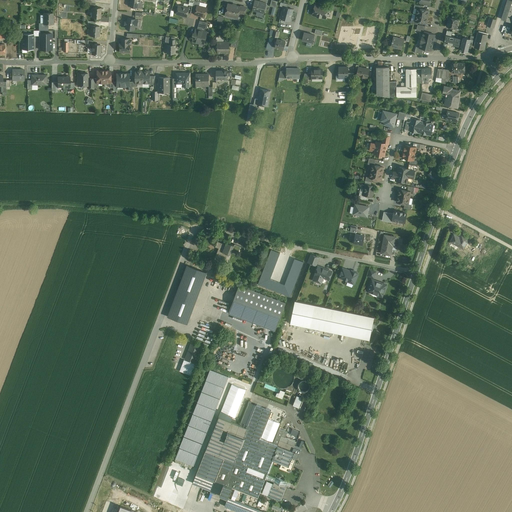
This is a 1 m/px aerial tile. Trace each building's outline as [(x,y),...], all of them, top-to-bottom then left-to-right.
[(266,3),(255,0),(252,11),(256,12),(263,14),(266,3)] [(511,16),(511,0),(510,0),(507,0),(501,19),(510,22),(511,16)] [(240,7),(228,4),(225,15),(237,18),(239,13),(240,7)] [(328,8),(315,5),(313,15),(325,18),(328,8)] [(188,8),(178,6),(176,14),(187,17),(188,13),(189,8),(188,8)] [(199,6),(197,6),(197,7),(195,14),(205,17),(207,8),(199,6)] [(101,8),(92,7),(91,17),(100,18),(101,8)] [(292,16),(293,10),(282,7),(281,13),(292,16)] [(421,9),(417,8),(416,14),(427,17),(429,10),(421,9)] [(53,13),(44,13),(44,23),(44,24),(48,24),(53,24),(53,13)] [(291,21),(292,16),(281,13),(279,19),(291,21)] [(427,17),(416,14),(415,21),(418,22),(426,23),(427,17)] [(138,20),(128,18),(126,28),(134,30),(135,24),(137,25),(138,20)] [(458,20),(449,18),(447,26),(453,28),(456,28),(458,20)] [(496,20),(490,18),(487,26),(493,28),(496,20)] [(208,23),(200,21),(198,27),(207,29),(208,23)] [(99,26),(91,25),(90,35),(98,36),(99,26)] [(207,32),(195,29),(194,33),(193,33),(192,37),(193,37),(192,42),(204,45),(205,41),(206,40),(207,37),(206,36),(207,32)] [(424,32),(423,31),(423,32),(422,36),(420,43),(419,47),(419,48),(423,49),(431,50),(432,44),(433,44),(433,41),(435,34),(424,32)] [(452,32),(447,31),(446,35),(444,42),(458,46),(460,39),(459,39),(459,38),(458,37),(457,38),(451,37),(452,32)] [(314,35),(304,32),(302,40),(313,43),(314,35)] [(34,33),(22,33),(22,49),(34,49),(34,33)] [(52,34),(40,33),(40,49),(51,50),(52,34)] [(487,35),(478,33),(474,47),(484,49),(487,35)] [(404,39),(393,37),(391,46),(396,47),(396,46),(402,48),(404,39)] [(236,39),(233,38),(230,46),(236,48),(238,39),(236,39)] [(473,40),(463,38),(461,46),(471,49),(473,40)] [(130,39),(121,39),(121,44),(120,44),(119,52),(130,52),(130,44),(132,44),(132,40),(130,40),(130,39)] [(171,39),(170,45),(167,45),(167,54),(175,54),(176,45),(175,45),(175,40),(171,39)] [(285,41),(277,39),(275,48),(283,50),(285,41)] [(251,41),(242,40),(242,48),(251,48),(251,41)] [(229,42),(217,42),(217,54),(229,54),(229,42)] [(101,45),(92,44),(92,54),(96,54),(100,54),(101,45)] [(251,48),(242,48),(241,57),(255,58),(255,48),(251,48)] [(465,63),(452,63),(452,70),(452,71),(452,73),(465,73),(465,63)] [(348,67),(339,67),(339,72),(337,73),(337,75),(339,77),(343,76),(344,78),(348,78),(348,67)] [(369,69),(358,67),(358,71),(357,76),(367,78),(369,69)] [(389,67),(376,67),(376,82),(377,94),(396,98),(396,97),(396,87),(396,81),(389,81),(389,67)] [(299,69),(287,68),(287,71),(287,78),(299,78),(299,69)] [(431,68),(427,68),(427,69),(422,69),(422,77),(431,77),(431,68)] [(322,69),(312,69),(312,78),(322,78),(322,69)] [(401,87),(396,87),(396,97),(416,97),(416,83),(422,83),(422,77),(422,69),(406,69),(406,83),(406,87),(401,87)] [(446,69),(438,69),(435,82),(445,84),(445,81),(449,81),(449,77),(445,76),(446,69)] [(24,70),(12,70),(12,80),(24,80),(24,70)] [(227,71),(216,71),(216,79),(227,79),(227,71)] [(83,74),(82,72),(80,72),(79,73),(78,73),(78,85),(87,85),(88,85),(88,79),(88,74),(83,74)] [(184,73),(176,73),(176,78),(176,83),(184,83),(184,87),(190,87),(190,74),(184,74),(184,73)] [(209,74),(196,74),(196,84),(204,84),(204,86),(209,85),(209,74)] [(46,75),(32,75),(32,80),(32,83),(36,83),(36,84),(46,84),(46,75)] [(70,77),(57,77),(57,82),(57,87),(70,87),(70,82),(70,77)] [(169,78),(159,78),(159,92),(169,92),(169,78)] [(451,88),(445,87),(443,94),(446,94),(446,95),(446,96),(445,104),(450,105),(449,106),(457,107),(459,101),(458,101),(460,91),(451,89),(451,88)] [(270,91),(260,89),(258,99),(257,104),(257,105),(257,104),(267,106),(270,91)] [(432,95),(422,92),(422,93),(420,100),(431,102),(432,95)] [(459,113),(447,110),(446,116),(445,118),(445,120),(457,122),(459,113)] [(396,114),(383,111),(382,117),(385,118),(384,125),(394,127),(395,119),(395,117),(396,118),(396,114)] [(433,124),(420,121),(420,120),(413,119),(412,123),(411,125),(410,129),(417,130),(417,132),(422,133),(425,134),(430,135),(433,124)] [(382,143),(377,142),(376,144),(372,144),(371,149),(375,150),(374,154),(384,155),(386,144),(382,143)] [(413,147),(405,145),(403,151),(415,154),(416,147),(413,147)] [(415,154),(403,151),(402,158),(410,159),(413,160),(415,154)] [(375,165),(372,165),(371,171),(382,173),(383,167),(375,165)] [(407,169),(400,167),(398,168),(397,173),(394,173),(393,173),(393,175),(393,176),(396,177),(396,180),(400,181),(402,182),(403,181),(404,181),(406,182),(407,182),(408,180),(408,178),(408,177),(409,176),(413,177),(414,170),(407,169)] [(432,170),(428,175),(435,181),(439,177),(432,170)] [(382,173),(371,171),(369,177),(373,178),(381,180),(382,173)] [(374,186),(366,184),(364,194),(364,195),(368,196),(372,197),(374,186)] [(407,191),(399,189),(398,196),(409,198),(410,192),(410,191),(407,191)] [(409,198),(398,196),(397,202),(404,204),(408,204),(409,198)] [(369,207),(355,204),(353,214),(367,216),(369,207)] [(394,213),(384,211),(383,219),(407,223),(409,212),(395,210),(394,213)] [(458,238),(453,235),(450,242),(462,248),(465,242),(467,243),(469,238),(461,234),(458,238)] [(359,235),(355,235),(353,243),(360,245),(360,244),(362,245),(364,236),(359,235)] [(396,237),(384,235),(381,253),(390,255),(392,245),(394,246),(396,237)] [(225,245),(217,242),(216,247),(219,248),(215,257),(219,259),(218,260),(224,262),(227,254),(229,255),(229,254),(230,255),(234,245),(226,242),(225,245)] [(319,258),(311,255),(308,262),(316,265),(319,258)] [(187,265),(168,317),(187,324),(206,272),(187,265)] [(332,271),(318,266),(315,274),(313,280),(321,283),(323,277),(329,279),(332,271)] [(351,271),(342,268),(339,277),(348,280),(347,281),(353,283),(354,283),(358,274),(357,274),(357,273),(351,271)] [(386,285),(372,280),(368,291),(382,296),(384,291),(385,289),(384,289),(386,285)] [(286,302),(239,285),(228,313),(275,331),(286,302)] [(374,317),(295,301),(290,323),(369,339),(374,317)] [(189,360),(190,361),(194,362),(201,345),(192,342),(186,359),(189,360)] [(190,361),(189,360),(188,361),(184,360),(180,371),(191,375),(195,364),(190,362),(190,361)] [(231,383),(222,412),(237,417),(246,388),(231,383)] [(276,395),(283,398),(286,391),(281,389),(280,392),(277,391),(276,395)] [(303,398),(297,396),(293,405),(299,408),(303,398)] [(247,427),(219,416),(206,450),(224,457),(215,480),(219,482),(232,487),(245,492),(242,498),(242,500),(244,501),(247,493),(258,497),(265,478),(274,481),(276,477),(274,476),(268,474),(274,460),(289,466),(292,457),(294,452),(292,451),(294,447),(296,441),(285,437),(281,436),(277,445),(273,443),(260,438),(271,410),(256,404),(247,427)] [(287,432),(279,428),(273,443),(277,445),(281,436),(285,437),(287,432)] [(300,450),(294,447),(292,451),(294,452),(292,457),(297,459),(300,450)] [(224,457),(206,450),(196,473),(215,480),(224,457)] [(215,480),(196,473),(192,483),(221,494),(220,492),(216,490),(219,482),(215,480)] [(273,484),(268,496),(280,501),(288,482),(276,477),(274,481),(273,484)] [(267,481),(262,493),(268,496),(273,484),(267,481)] [(232,487),(219,482),(216,490),(220,492),(221,494),(228,497),(232,487)] [(239,501),(228,497),(224,506),(239,511),(265,511),(249,505),(240,501),(239,501)]
